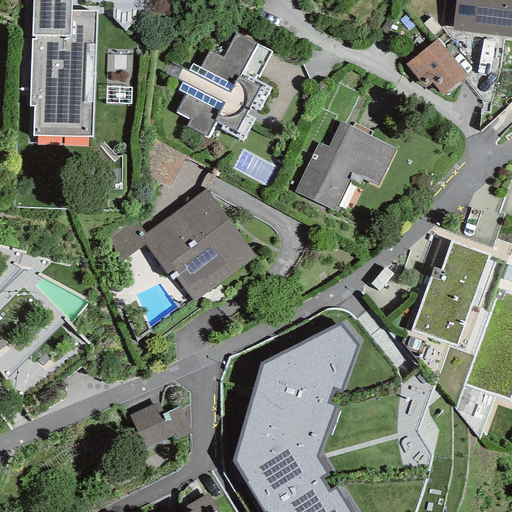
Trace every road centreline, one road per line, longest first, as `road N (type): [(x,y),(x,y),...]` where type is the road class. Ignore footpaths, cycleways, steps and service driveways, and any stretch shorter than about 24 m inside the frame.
road 1 (residential): [(488,163),(404,246),(351,285),(202,359)]
road 2 (unknown): [(351,285),(289,204),(160,133)]
road 3 (residential): [(202,359),(0,447)]
road 4 (residential): [(202,359),(213,439),(207,459),(191,476),(117,511)]
